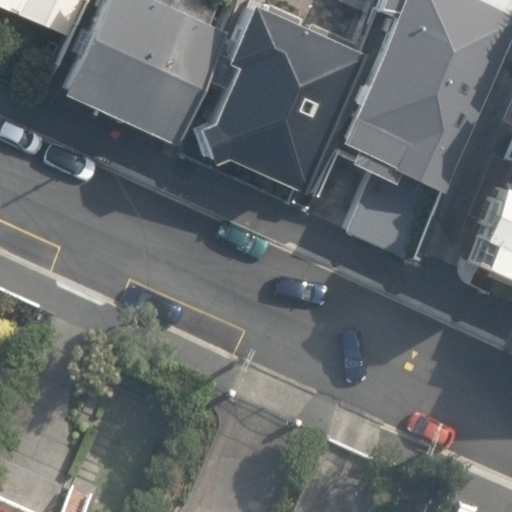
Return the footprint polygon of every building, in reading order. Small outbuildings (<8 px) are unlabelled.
[(4,0),(51,19),(59,0),(4,0)] [(213,12),(185,0),(80,0),(42,85),(156,137),(213,12)] [(348,31),(278,0),(236,0),(174,141),(279,187),(348,31)] [(511,0),(367,0),(284,193),(406,245),(511,0)] [(509,282),(511,275),(511,85),(493,127),(506,133),(485,179),(475,174),(469,188),(465,186),(453,213),(456,214),(439,249),(509,282)]
